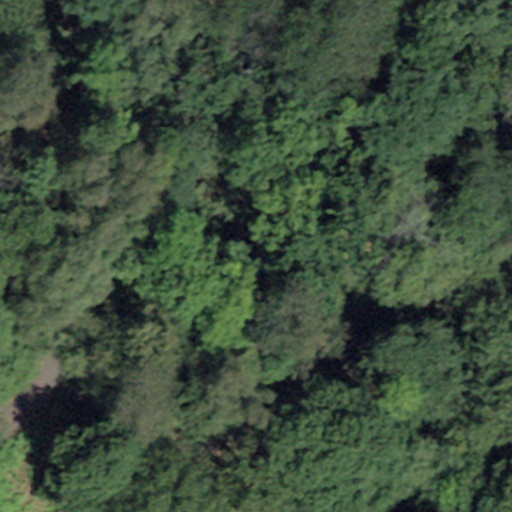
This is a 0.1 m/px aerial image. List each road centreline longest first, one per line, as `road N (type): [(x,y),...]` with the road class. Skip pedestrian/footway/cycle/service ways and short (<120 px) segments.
road 1 (track): [(0,441),(87,344),(161,161),(193,0)]
road 2 (track): [(511,261),(166,478),(92,511)]
